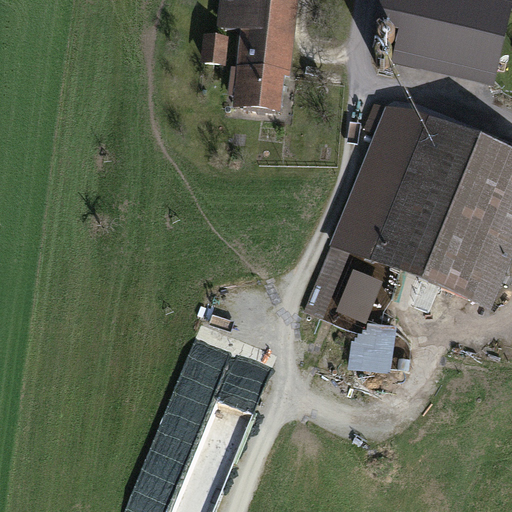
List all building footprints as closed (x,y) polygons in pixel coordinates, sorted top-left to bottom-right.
[(275,114),(287,0),(256,0),(256,4),(228,1),(225,30),(253,33),(249,73),(234,72),(231,97),(246,99),(244,110),(275,114)] [(507,6),(479,0),(387,0),(381,30),(401,34),(395,62),(489,83),(507,6)] [(224,43),(207,42),(205,63),(222,65),(224,43)] [(485,216),(509,158),(388,111),(331,248),(486,308),(507,257),(473,244),(479,230),(491,235),(497,221),(485,216)] [(511,244),(511,159),(509,158),(485,216),(497,221),(491,235),(479,230),(473,244),(507,257),(511,244)] [(328,314),(326,325),(364,332),(366,321),(328,314)] [(392,378),(400,330),(360,323),(352,372),(392,378)]
